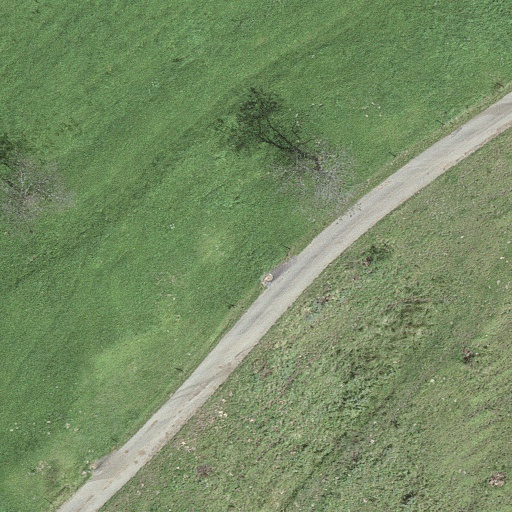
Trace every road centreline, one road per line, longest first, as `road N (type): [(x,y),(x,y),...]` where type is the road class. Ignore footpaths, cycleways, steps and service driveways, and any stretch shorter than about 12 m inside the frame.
road 1 (track): [(511,104),(305,263),(73,511)]
road 2 (track): [(307,511),(511,253)]
